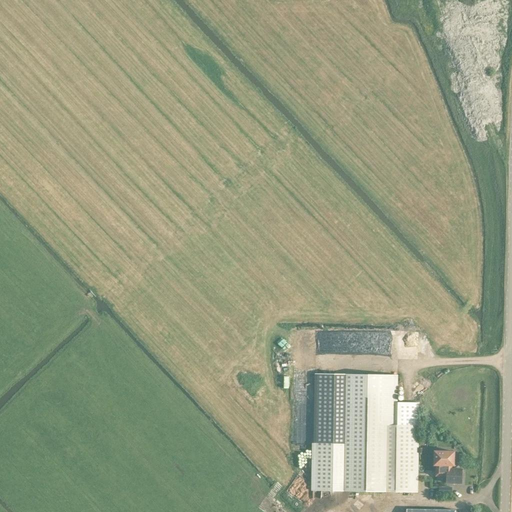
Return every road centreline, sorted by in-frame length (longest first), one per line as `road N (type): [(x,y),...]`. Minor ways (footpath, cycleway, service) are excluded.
road 1 (tertiary): [(504,511),(511,280)]
road 2 (track): [(439,1),(511,168)]
